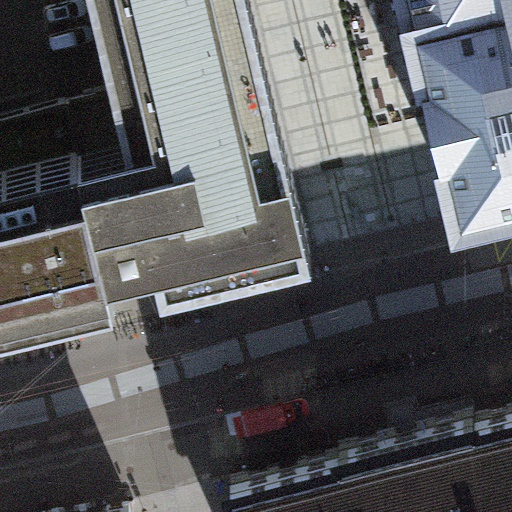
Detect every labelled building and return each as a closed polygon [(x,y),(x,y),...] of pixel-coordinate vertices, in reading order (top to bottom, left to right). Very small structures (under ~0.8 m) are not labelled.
[(94,0),(116,91),(129,143),(81,155),(114,294),(311,247),(251,0),(94,0)] [(511,0),(401,0),(430,116),(458,214),(511,200),(511,0)] [(116,91),(0,118),(0,173),(129,143),(116,91)] [(0,320),(114,294),(81,155),(0,173),(0,320)] [(511,511),(511,404),(477,413),(476,408),(339,440),(339,447),(230,473),(239,511),(511,511)] [(133,511),(131,501),(107,505),(106,511),(133,511)]
